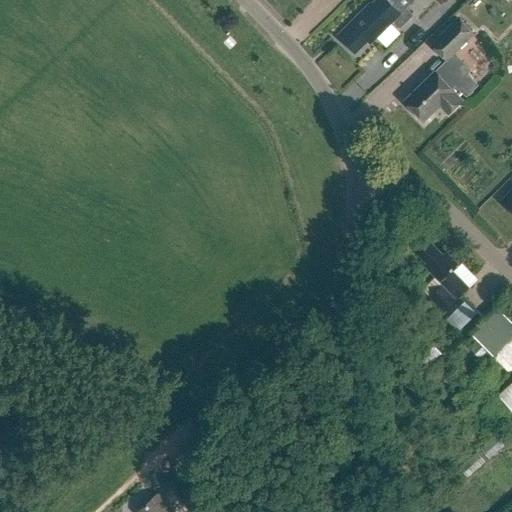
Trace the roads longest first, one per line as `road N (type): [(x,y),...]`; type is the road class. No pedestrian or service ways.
road 1 (unclassified): [(355,511),(355,192)]
road 2 (track): [(354,321),(294,335),(136,477)]
road 3 (unclassified): [(355,192),(343,126),(327,92),(243,0)]
road 4 (unclassified): [(355,192),(433,199),(511,275)]
